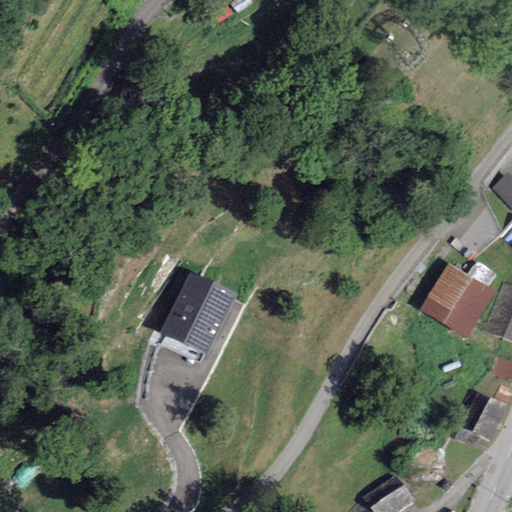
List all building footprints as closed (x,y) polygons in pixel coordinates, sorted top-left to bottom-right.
[(248,0),(232,0),(230,3),(240,15),(252,4),(248,0)] [(511,179),(507,174),(491,188),(511,211),(511,179)] [(448,264),(418,311),(464,340),(494,292),(448,264)] [(191,271),(159,333),(205,356),(237,294),(191,271)] [(511,286),(503,282),(482,330),(511,342),(511,286)] [(511,362),(495,356),(489,373),(511,381),(511,362)] [(504,407),(476,394),(461,427),(489,440),(504,407)] [(395,476),(362,498),(371,511),(398,511),(413,502),(395,476)] [(371,511),(362,498),(349,511),(371,511)]
